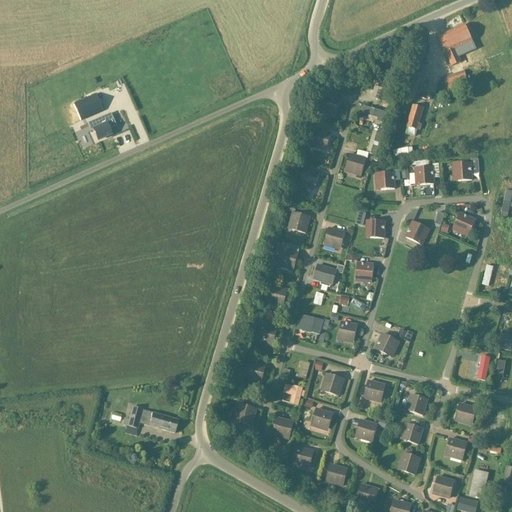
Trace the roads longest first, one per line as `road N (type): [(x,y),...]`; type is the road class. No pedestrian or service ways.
road 1 (unclassified): [(277,87),(284,130),(198,418),(206,452)]
road 2 (unclassified): [(0,212),(277,87)]
road 3 (unclassified): [(322,67),(470,0)]
